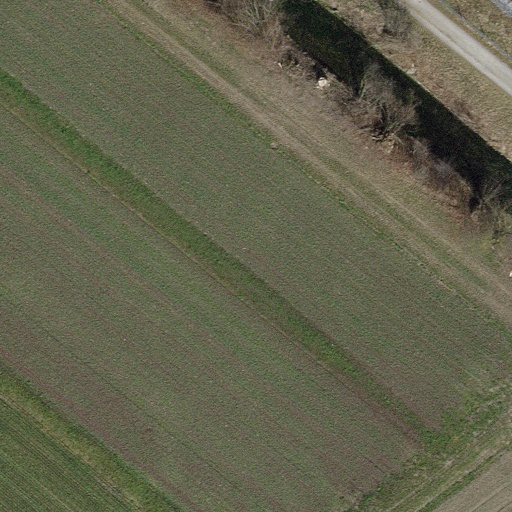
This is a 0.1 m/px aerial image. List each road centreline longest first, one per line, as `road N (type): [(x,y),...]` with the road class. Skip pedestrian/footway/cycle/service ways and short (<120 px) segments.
road 1 (track): [(400,511),(511,427)]
road 2 (track): [(406,0),(511,86)]
